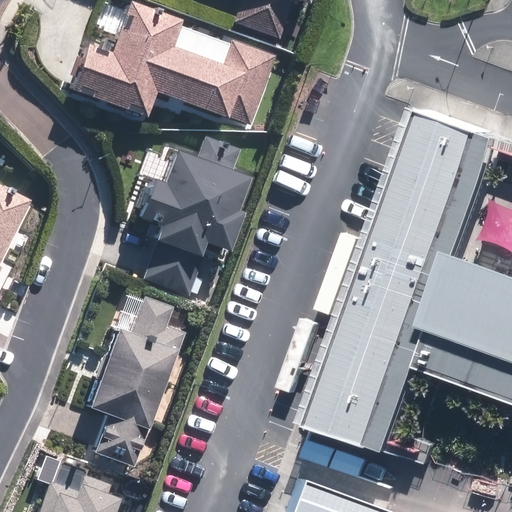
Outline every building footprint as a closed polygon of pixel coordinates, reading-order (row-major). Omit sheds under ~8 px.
[(279,36),(291,0),(307,0),(310,1),(310,0),(240,0),(233,19),(279,36)] [(85,34),(76,63),(68,85),(147,112),(155,90),(251,123),(274,55),(230,40),(222,62),(174,45),(184,18),(133,1),(118,45),(85,34)] [(502,128),(437,103),(313,419),(380,445),(386,429),(412,363),(417,349),(511,386),(511,265),(456,244),(462,228),(502,128)] [(188,293),(203,251),(207,241),(224,247),(232,250),(247,210),(238,207),(251,173),(233,167),(239,150),(204,137),(198,154),(180,147),(167,181),(154,176),(139,216),(153,221),(163,224),(159,235),(144,276),(188,293)] [(0,262),(31,197),(0,182),(0,262)] [(174,304),(146,294),(129,288),(89,404),(106,410),(107,410),(94,450),(132,463),(145,423),(149,425),(189,309),(174,304)] [(117,511),(124,495),(110,490),(114,480),(82,468),(60,460),(40,511),(39,511),(33,509),(32,511),(117,511)] [(403,511),(300,474),(285,511),(403,511)]
